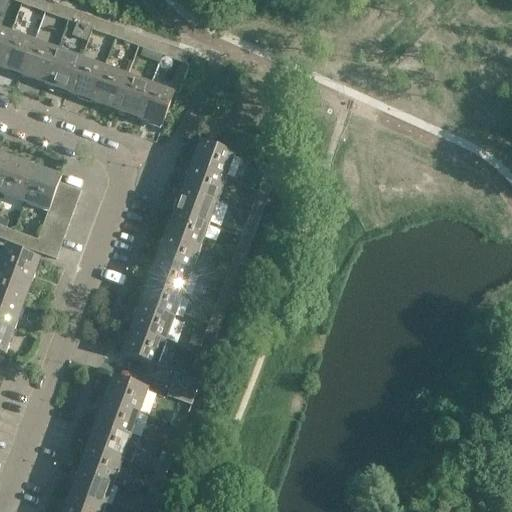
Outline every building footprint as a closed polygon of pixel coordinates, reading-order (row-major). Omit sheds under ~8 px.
[(45,13),(49,3),(41,0),(23,0),(21,5),(45,13)] [(67,22),(72,11),(49,3),(45,13),(67,22)] [(80,14),(76,25),(91,30),(95,20),(80,14)] [(95,20),(91,30),(107,36),(111,25),(95,20)] [(138,48),(142,37),(117,28),(113,39),(138,48)] [(0,62),(11,33),(0,29),(0,62)] [(11,33),(0,62),(0,69),(9,73),(10,71),(22,75),(21,77),(34,42),(11,33)] [(160,56),(164,45),(142,37),(138,48),(160,56)] [(21,77),(32,81),(33,79),(45,84),(57,50),(34,42),(21,77)] [(172,48),(168,59),(185,65),(189,54),(172,48)] [(45,84),(44,86),(56,90),(56,88),(68,92),(80,59),(57,50),(45,84)] [(68,92),(67,94),(79,98),(80,96),(90,100),(103,67),(80,59),(68,92)] [(90,100),(91,101),(91,103),(102,107),(103,105),(115,109),(114,111),(127,76),(103,67),(90,100)] [(137,118),(150,85),(127,76),(114,111),(126,116),(126,114),(137,118)] [(150,85),(137,118),(138,118),(137,120),(149,124),(149,122),(162,127),(175,94),(150,85)] [(200,143),(196,154),(198,155),(193,167),(191,166),(191,168),(226,180),(235,156),(200,143)] [(0,157),(0,194),(1,195),(14,160),(3,156),(3,158),(0,157)] [(14,162),(15,160),(14,160),(1,195),(24,203),(37,168),(27,165),(26,167),(14,162)] [(37,171),(38,169),(37,168),(24,203),(46,211),(47,212),(50,206),(54,195),(58,183),(59,184),(61,177),(50,173),(49,175),(37,171)] [(226,180),(191,168),(187,178),(189,178),(185,190),(183,189),(182,192),(217,205),(226,180)] [(267,168),(260,185),(271,189),(278,172),(267,168)] [(81,192),(59,184),(58,183),(54,195),(77,204),(81,192)] [(217,205),(182,192),(178,201),(180,202),(176,213),(174,213),(173,215),(208,228),(217,205)] [(249,217),(260,221),(269,196),(258,192),(249,217)] [(50,206),(73,215),(77,204),(54,195),(50,206)] [(47,212),(46,211),(44,217),(69,226),(73,215),(50,206),(47,212)] [(165,238),(200,251),(208,228),(173,215),(170,224),(172,225),(167,237),(166,236),(165,238)] [(40,228),(65,237),(69,226),(44,217),(40,228)] [(240,240),(251,244),(260,221),(249,217),(240,240)] [(35,240),(61,249),(65,237),(40,228),(35,240)] [(21,235),(17,246),(31,251),(35,240),(21,235)] [(165,238),(161,247),(163,248),(159,260),(192,272),(200,251),(165,238)] [(31,251),(56,260),(61,249),(35,240),(31,251)] [(238,246),(232,263),(243,267),(249,250),(238,246)] [(39,260),(6,248),(0,262),(0,273),(30,284),(32,285),(36,274),(34,273),(39,260)] [(159,260),(157,259),(153,270),(155,271),(150,283),(184,295),(192,272),(159,260)] [(232,263),(227,277),(238,281),(243,267),(232,263)] [(27,297),(25,296),(30,284),(0,273),(0,299),(21,308),(23,308),(27,297)] [(150,283),(148,283),(144,294),(146,295),(142,307),(175,319),(184,295),(150,283)] [(221,291),(215,307),(226,311),(232,295),(221,291)] [(21,308),(0,299),(0,326),(12,331),(13,331),(14,332),(19,320),(17,320),(21,308)] [(142,307),(140,306),(136,317),(138,318),(133,330),(166,343),(175,319),(142,307)] [(215,307),(209,324),(220,328),(226,311),(215,307)] [(10,344),(8,343),(12,331),(0,326),(0,352),(6,355),(10,344)] [(133,330),(131,329),(127,340),(129,341),(124,354),(157,367),(166,343),(133,330)] [(204,338),(198,355),(209,359),(215,342),(204,338)] [(174,386),(196,394),(200,382),(178,374),(174,386)] [(140,414),(148,391),(113,378),(109,389),(111,390),(107,402),(140,414)] [(174,386),(169,398),(191,406),(196,394),(174,386)] [(140,414),(107,402),(105,401),(101,412),(102,413),(98,425),(131,437),(140,414)] [(94,436),(90,448),(123,461),(130,463),(139,440),(131,437),(98,425),(96,424),(92,436),(94,436)] [(168,435),(163,449),(174,453),(179,439),(168,435)] [(123,461),(90,448),(88,448),(83,459),(85,460),(81,472),(114,484),(123,461)] [(163,449),(157,464),(168,468),(174,453),(163,449)] [(114,484),(81,472),(79,471),(75,482),(77,483),(72,495),(106,507),(114,484)] [(152,480),(146,496),(157,500),(162,484),(152,480)] [(103,511),(106,507),(72,495),(70,494),(66,506),(68,506),(66,511),(103,511)] [(146,496),(140,511),(143,511),(152,511),(157,500),(146,496)]
